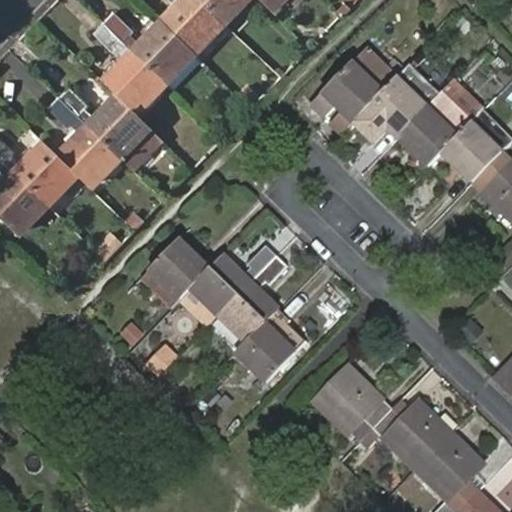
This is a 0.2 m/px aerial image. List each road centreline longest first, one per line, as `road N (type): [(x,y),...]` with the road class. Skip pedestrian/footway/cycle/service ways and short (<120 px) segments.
road 1 (residential): [(384,294),(420,254),(319,158),(283,195)]
road 2 (residential): [(384,294),(511,418)]
road 3 (residential): [(283,195),(384,294)]
